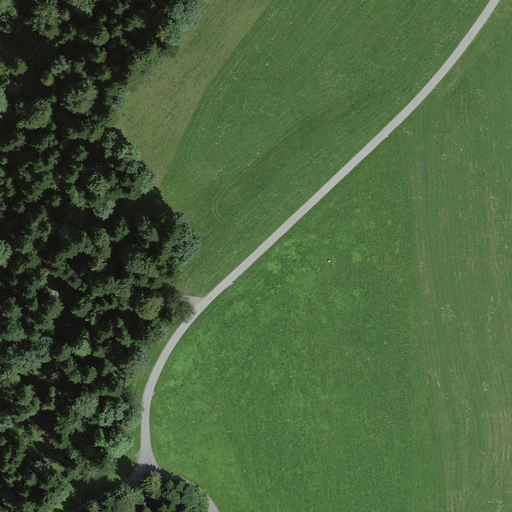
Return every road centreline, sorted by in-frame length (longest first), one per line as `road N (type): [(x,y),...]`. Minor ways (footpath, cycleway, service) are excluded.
road 1 (track): [(144,473),(149,389),(177,335),(417,100),(495,0)]
road 2 (track): [(153,84),(90,97),(0,131)]
road 3 (track): [(0,115),(20,84),(57,61),(105,0)]
road 4 (track): [(207,301),(170,298),(69,327)]
